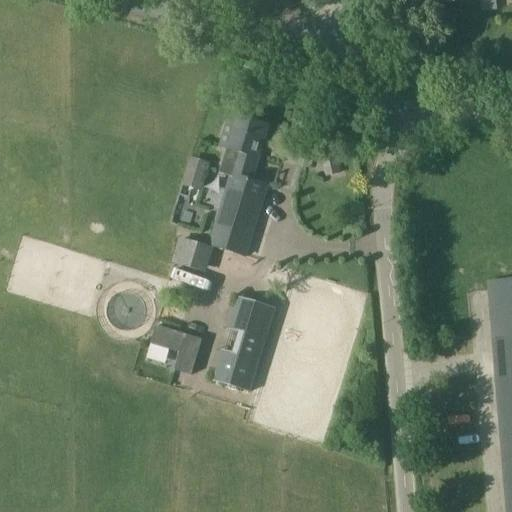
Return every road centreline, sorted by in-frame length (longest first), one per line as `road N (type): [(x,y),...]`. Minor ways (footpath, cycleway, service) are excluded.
road 1 (unclassified): [(409,511),(383,223),(384,183),(407,114)]
road 2 (tertiary): [(355,61),(160,0)]
